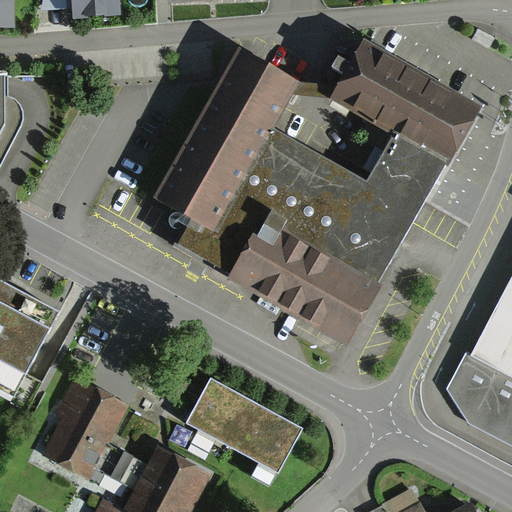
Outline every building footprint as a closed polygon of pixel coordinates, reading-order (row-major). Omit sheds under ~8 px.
[(13,0),(0,0),(0,32),(14,32),(13,0)] [(118,0),(43,0),(41,12),(74,9),(75,22),(120,19),(118,0)] [(305,88),(244,54),(158,205),(193,225),(178,250),(356,350),(392,286),(489,117),(375,52),(347,101),(407,134),(378,185),(281,130),(305,88)] [(23,80),(0,79),(0,167),(20,134),(23,80)] [(511,449),(511,280),(472,358),(467,356),(449,390),(468,424),(511,449)] [(54,316),(0,288),(0,392),(12,398),(54,316)] [(304,430),(211,380),(187,423),(280,474),(304,430)] [(130,404),(82,381),(46,457),(94,480),(130,404)] [(205,511),(223,478),(166,448),(132,511),(205,511)]
